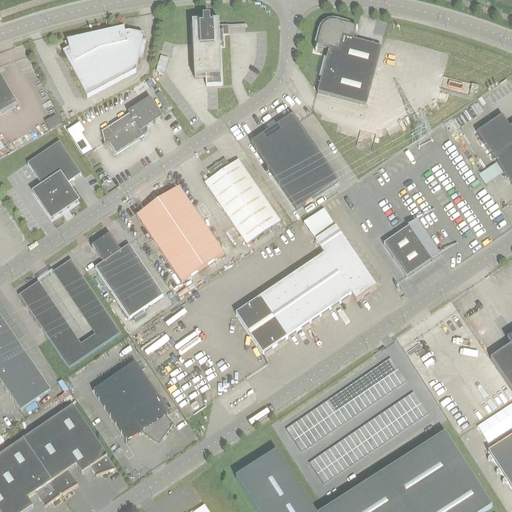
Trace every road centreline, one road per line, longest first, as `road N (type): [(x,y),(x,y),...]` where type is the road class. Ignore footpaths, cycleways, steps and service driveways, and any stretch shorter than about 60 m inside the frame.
road 1 (unclassified): [(114,511),(511,241)]
road 2 (unclassified): [(0,277),(267,95),(284,71),(289,0)]
road 3 (tertiary): [(511,40),(368,0)]
road 4 (tertiary): [(138,0),(0,34)]
